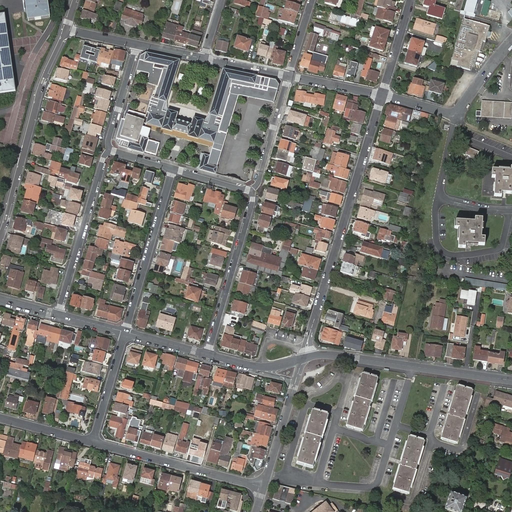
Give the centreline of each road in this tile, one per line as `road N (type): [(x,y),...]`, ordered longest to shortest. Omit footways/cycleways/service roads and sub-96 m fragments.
road 1 (residential): [(381,95),(302,359)]
road 2 (residential): [(65,29),(38,93),(0,237)]
road 3 (residential): [(511,380),(334,355),(302,359)]
road 4 (residential): [(263,487),(92,442)]
road 5 (residential): [(109,150),(57,314)]
road 6 (residential): [(125,331),(172,169)]
road 7 (residential): [(381,95),(454,113),(511,39)]
road 8 (residential): [(208,354),(249,191)]
road 9 (residential): [(302,359),(263,487)]
road 10 (residential): [(288,76),(249,191)]
